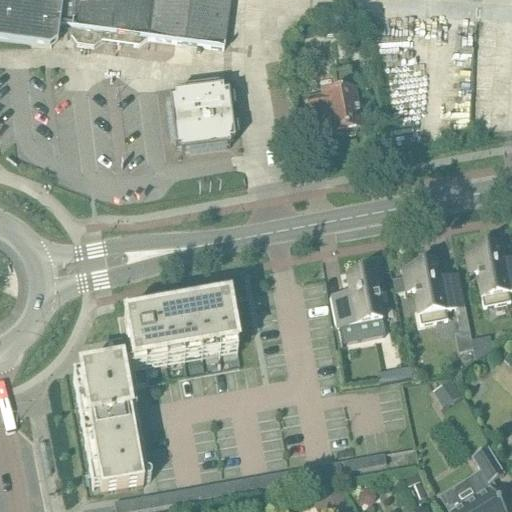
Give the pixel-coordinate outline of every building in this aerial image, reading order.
[(53,26),(72,28),(76,0),(0,0),(0,37),(24,41),(33,34),(51,36),(53,26)] [(76,0),(72,28),(71,40),(77,48),(93,50),(101,44),(139,49),(147,42),(223,52),(230,0),(76,0)] [(339,94),(304,101),(305,107),(305,110),(304,110),(305,111),(306,111),(307,118),(326,115),(331,137),(345,135),(346,135),(346,136),(347,137),(349,138),(351,138),(352,138),(354,137),(355,137),(356,135),(357,133),(358,132),(360,132),(357,112),(349,73),(335,75),(339,94)] [(169,103),(175,148),(175,152),(180,151),(181,156),(230,150),(229,145),(234,145),(228,96),(223,96),(222,91),(174,97),(174,102),(169,103)] [(483,311),(510,306),(508,296),(511,295),(511,264),(506,265),(506,267),(501,268),(498,251),(466,257),(470,277),(476,276),(483,311)] [(404,281),(392,283),(395,297),(407,295),(413,294),(420,329),(447,324),(445,314),(464,311),(458,280),(443,283),(443,285),(438,286),(435,269),(403,275),(404,281)] [(344,298),(329,301),(335,332),(340,331),(343,346),(385,338),(381,323),(376,297),(383,295),(379,275),(347,282),(350,299),(345,300),(344,298)] [(228,305),(124,324),(132,371),(237,352),(228,305)] [(467,324),(458,326),(460,337),(469,335),(467,324)] [(79,376),(100,497),(143,490),(121,369),(79,376)] [(410,371),(377,377),(379,388),(412,381),(410,371)] [(172,398),(193,397),(193,387),(185,387),(185,382),(171,382),(172,398)] [(452,383),(434,394),(439,403),(457,391),(452,383)] [(475,478),(485,494),(456,511),(502,511),(494,497),(497,495),(492,486),(504,478),(487,451),(472,461),(480,475),(475,478)] [(346,465),(342,465),(344,476),(386,468),(384,458),(353,463),(346,465)] [(341,478),(338,466),(331,467),(333,480),(341,478)] [(333,480),(331,467),(324,469),(326,481),(333,480)] [(326,481),(324,469),(316,470),(319,482),(326,481)] [(319,482),(316,470),(309,471),(311,484),(319,482)] [(311,484),(309,471),(301,473),(304,485),(311,484)] [(304,485),(301,473),(294,474),(296,486),(304,485)] [(296,486),(294,474),(287,475),(289,488),(296,486)] [(404,479),(406,484),(408,490),(415,487),(421,500),(426,498),(416,474),(404,479)] [(289,488),(287,475),(279,477),(281,489),(289,488)] [(281,489),(279,477),(272,478),(274,490),(281,489)] [(274,490),(272,478),(264,479),(267,492),(274,490)] [(267,492),(264,479),(257,481),(259,493),(267,492)] [(259,493),(257,481),(250,482),(252,494),(259,493)] [(252,494),(250,482),(242,483),(244,496),(252,494)] [(244,496),(242,483),(235,485),(237,497),(244,496)] [(237,497),(235,485),(227,486),(230,498),(237,497)] [(230,498),(227,486),(205,490),(207,502),(230,498)] [(207,502),(205,490),(182,494),(184,506),(207,502)] [(311,503),(314,511),(346,511),(337,491),(311,503)] [(375,505),(376,499),(373,494),(367,492),(362,494),(360,501),(363,506),(369,508),(375,505)] [(184,506),(182,494),(159,498),(162,510),(184,506)] [(152,511),(162,510),(159,498),(137,502),(138,511),(152,511)] [(138,511),(137,502),(114,506),(115,511),(138,511)]
